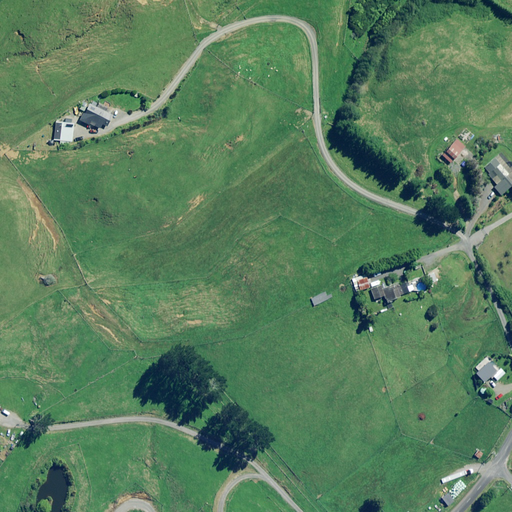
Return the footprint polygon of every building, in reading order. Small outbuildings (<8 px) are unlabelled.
[(106,127),(111,116),(87,105),(83,112),(82,112),(78,121),(98,130),(101,125),(106,127)] [(71,142),(72,124),(60,123),(58,141),(71,142)] [(455,139),(448,147),(457,155),(464,147),(455,139)] [(441,156),(449,164),(457,155),(448,147),(441,156)] [(504,179),(508,175),(493,159),(482,168),(491,178),(495,175),(500,181),(492,188),(499,196),(510,186),(504,179)] [(433,281),(431,273),(423,276),(426,284),(433,281)] [(354,293),(367,289),(364,278),(351,282),(354,293)] [(384,303),(397,298),(396,296),(407,292),(403,283),(393,287),(392,285),(381,290),(379,286),(368,290),(372,300),(381,296),(384,303)] [(331,297),(329,294),(325,296),(324,292),(310,299),(313,306),(331,297)] [(482,454),(476,449),(472,454),(478,459),(482,454)]
